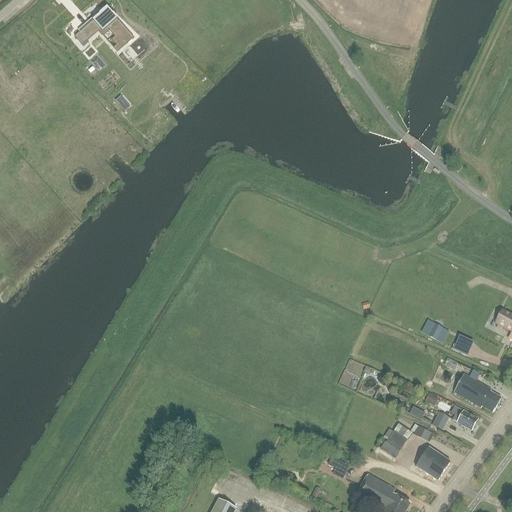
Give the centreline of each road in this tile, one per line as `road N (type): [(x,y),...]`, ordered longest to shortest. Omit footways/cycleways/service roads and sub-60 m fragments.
road 1 (residential): [(511,221),(396,130),(298,0)]
road 2 (secondary): [(438,511),(511,413)]
